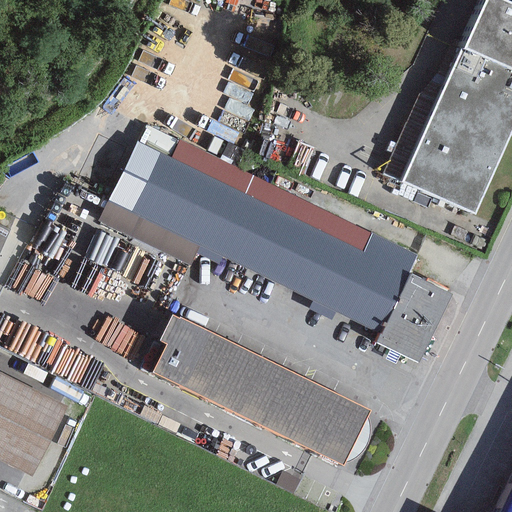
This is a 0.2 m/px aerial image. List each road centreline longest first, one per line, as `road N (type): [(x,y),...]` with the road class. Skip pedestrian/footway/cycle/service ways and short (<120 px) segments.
road 1 (primary): [(392,511),(511,255)]
road 2 (unknown): [(458,0),(369,150),(347,156),(309,144)]
